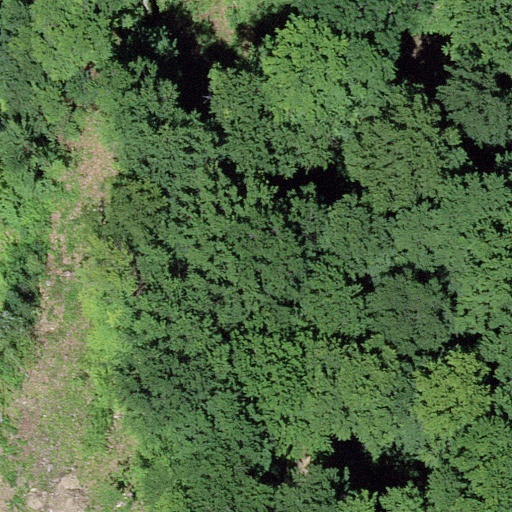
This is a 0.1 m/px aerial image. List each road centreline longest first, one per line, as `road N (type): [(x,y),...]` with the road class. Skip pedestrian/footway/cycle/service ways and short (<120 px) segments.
road 1 (track): [(307,511),(318,401),(422,0)]
road 2 (track): [(391,118),(480,0)]
